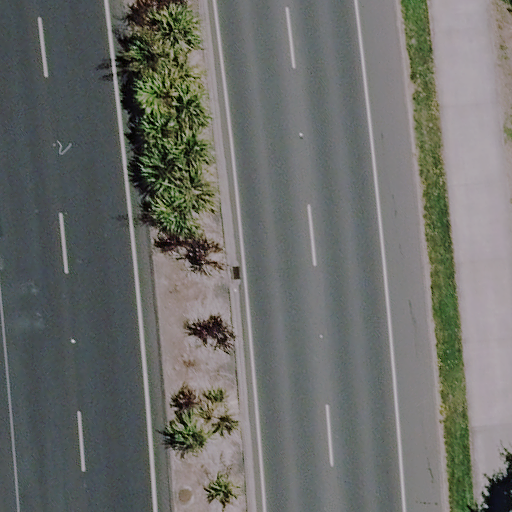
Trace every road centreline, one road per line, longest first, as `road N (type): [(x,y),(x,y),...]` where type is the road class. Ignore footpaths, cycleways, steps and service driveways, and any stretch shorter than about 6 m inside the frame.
road 1 (primary): [(90,511),(31,0)]
road 2 (primary): [(287,0),(316,197),(333,511)]
